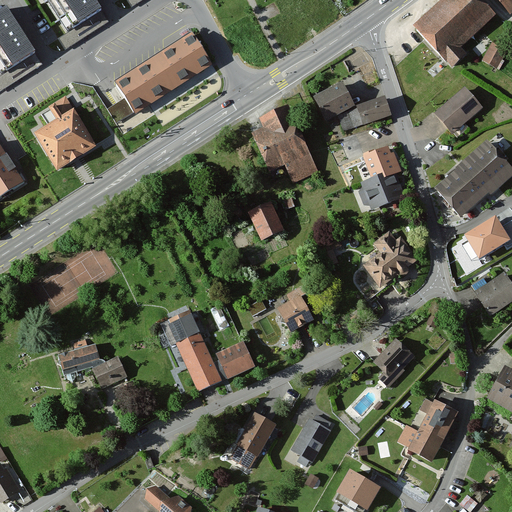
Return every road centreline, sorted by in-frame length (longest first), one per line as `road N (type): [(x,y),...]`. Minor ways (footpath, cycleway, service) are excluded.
road 1 (residential): [(26,511),(116,454),(336,349),(442,281)]
road 2 (primary): [(0,257),(362,21)]
road 3 (residential): [(442,281),(362,21)]
road 4 (residential): [(471,372),(459,441),(425,511)]
